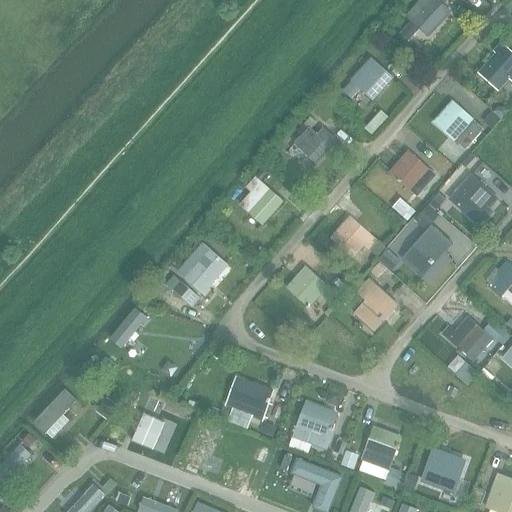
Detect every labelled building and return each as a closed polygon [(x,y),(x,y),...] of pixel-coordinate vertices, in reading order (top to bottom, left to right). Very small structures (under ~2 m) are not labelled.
[(412,21),(399,34),(408,42),(420,29),(421,29),(425,25),(433,33),(451,14),(442,6),(447,1),(445,0),(422,0),(407,17),(412,21)] [(511,79),(511,65),(497,52),(479,72),(500,91),(511,78),(511,79)] [(353,82),(343,93),(351,100),(361,89),(373,100),(393,78),(372,60),(352,81),(353,82)] [(453,102),(435,121),(455,140),(465,148),(476,136),(482,129),(479,125),(453,102)] [(317,163),(336,141),(323,130),(317,137),(308,129),(295,144),(317,163)] [(511,130),(498,146),(511,157),(511,130)] [(428,183),(435,175),(409,152),(391,172),(411,190),(422,178),(428,183)] [(491,207),(498,200),(471,176),(451,199),(471,217),(485,202),(491,207)] [(263,224),(282,202),(256,179),(247,188),(253,193),(241,205),(263,224)] [(351,217),(333,237),(353,256),(364,244),(370,248),(377,255),(384,247),(377,241),(351,217)] [(410,251),(404,258),(410,264),(420,272),(441,248),(445,251),(447,249),(452,244),(432,226),(428,231),(410,251)] [(205,288),(226,264),(210,251),(186,278),(204,295),(208,291),(205,288)] [(327,299),(334,291),(307,267),(289,288),(310,306),(321,294),(327,299)] [(511,267),(494,289),(511,304),(511,303),(511,267)] [(180,281),(172,290),(190,306),(198,297),(180,281)] [(364,304),(355,314),(361,320),(367,313),(377,322),(388,310),(391,312),(397,305),(372,281),(365,288),(357,297),(364,304)] [(449,327),(443,334),(467,355),(473,360),(491,339),(485,334),(468,318),(455,333),(449,327)] [(493,321),(486,330),(497,341),(505,332),(493,321)] [(511,349),(503,359),(511,366),(511,349)] [(465,364),(457,373),(469,384),(477,375),(465,364)] [(260,420),(271,391),(235,377),(225,405),(251,415),(250,417),(260,420)] [(117,400),(123,389),(109,381),(103,393),(117,400)] [(332,428),(337,415),(306,404),(298,426),(316,432),(311,444),(326,449),(334,429),(332,428)] [(187,405),(176,440),(193,446),(205,411),(187,405)] [(208,461),(230,469),(243,433),(222,425),(208,461)] [(389,470),(401,438),(374,428),(362,460),(389,470)] [(267,479),(279,446),(259,439),(246,471),(267,479)] [(306,448),(292,481),(309,488),(322,455),(306,448)] [(454,492),(465,462),(438,452),(430,474),(448,481),(445,489),(454,492)] [(91,482),(102,497),(132,477),(121,462),(91,482)] [(327,497),(342,502),(351,472),(337,467),(327,497)] [(498,511),(511,511),(511,483),(506,481),(507,478),(499,475),(486,508),(498,511)] [(374,483),(371,499),(400,505),(403,488),(374,483)] [(148,502),(168,511),(175,511),(180,503),(153,490),(148,502)] [(124,497),(114,511),(134,511),(138,506),(124,497)] [(422,499),(417,511),(439,511),(442,506),(422,499)]
